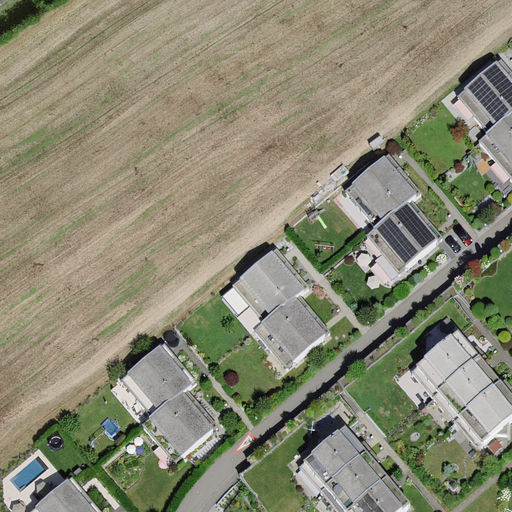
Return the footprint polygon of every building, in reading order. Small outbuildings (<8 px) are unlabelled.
[(511,71),(501,59),(454,99),(488,138),(483,143),(511,176),(511,71)] [(427,194),(393,155),(346,195),(377,230),(368,238),(400,276),(444,238),(415,204),(427,194)] [(313,286),(278,247),(232,287),(263,323),(256,329),(289,368),(330,332),(300,298),(313,286)] [(511,420),(511,394),(458,331),(411,371),(478,450),(493,437),(510,437),(510,422),(511,420)] [(198,384),(164,343),(118,381),(151,420),(142,427),(174,465),(219,427),(189,392),(198,384)] [(403,511),(409,508),(345,428),(297,469),(334,511),(403,511)] [(98,511),(73,482),(36,511),(98,511)]
